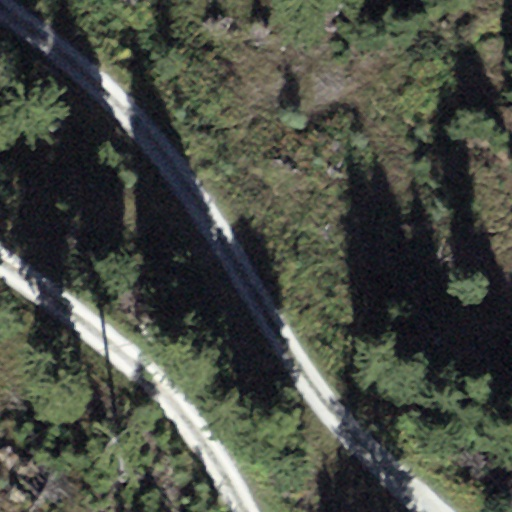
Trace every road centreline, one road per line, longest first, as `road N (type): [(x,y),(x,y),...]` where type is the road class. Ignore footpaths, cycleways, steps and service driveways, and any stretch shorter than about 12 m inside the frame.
road 1 (track): [(0,2),(119,100),(173,157),(311,380),(434,511)]
road 2 (track): [(246,511),(177,390),(0,250)]
